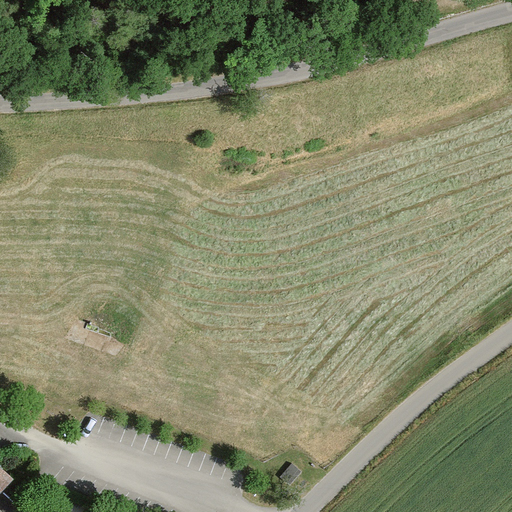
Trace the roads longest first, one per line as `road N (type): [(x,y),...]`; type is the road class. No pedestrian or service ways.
road 1 (unclassified): [(511,14),(237,83),(0,103)]
road 2 (unclassified): [(511,334),(410,411),(312,511)]
road 3 (track): [(243,511),(0,422)]
road 4 (track): [(106,0),(215,16),(322,0)]
